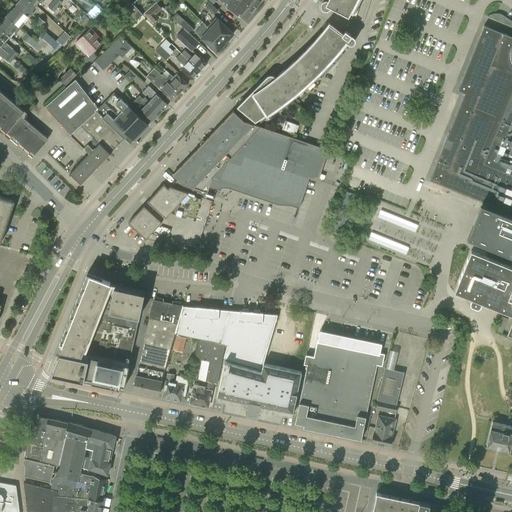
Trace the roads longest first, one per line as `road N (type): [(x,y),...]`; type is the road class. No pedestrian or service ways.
road 1 (residential): [(408,472),(442,343),(439,326),(216,268),(116,255),(82,233)]
road 2 (tertiary): [(82,233),(292,0)]
road 3 (secondary): [(408,472),(133,412)]
road 4 (tertiary): [(7,387),(82,233)]
road 5 (tertiary): [(82,233),(60,257),(0,371)]
road 6 (secondary): [(133,412),(7,387)]
